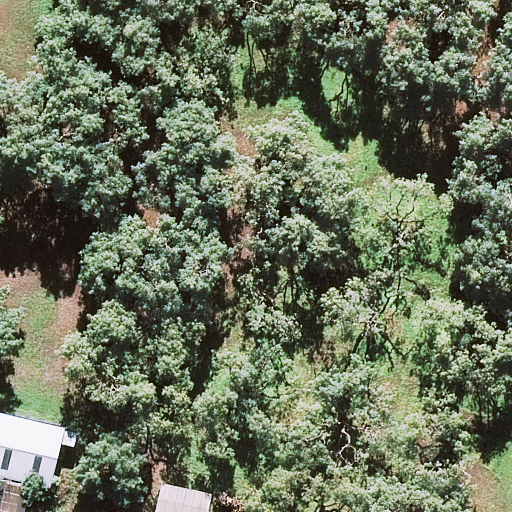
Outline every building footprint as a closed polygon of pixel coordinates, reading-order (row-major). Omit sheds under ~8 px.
[(77,225),(39,218),(31,259),(70,266),(77,225)] [(60,429),(0,414),(0,475),(47,486),(60,429)] [(25,511),(32,486),(0,478),(0,511),(25,511)] [(228,511),(231,495),(158,482),(152,511),(228,511)] [(107,511),(110,490),(72,486),(69,511),(107,511)]
